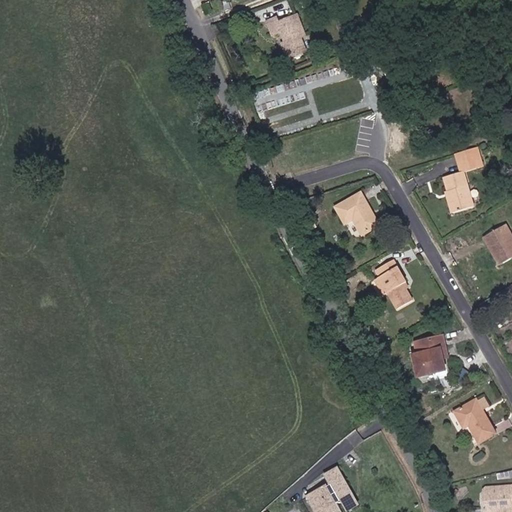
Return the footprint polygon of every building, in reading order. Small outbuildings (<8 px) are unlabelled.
[(281,23),(280,19),(270,23),(275,35),(285,31),(290,45),(287,47),(290,57),(309,49),(304,38),(309,35),(301,16),(281,23)] [(481,158),(478,149),(458,155),(461,164),(481,158)] [(463,173),(467,172),(484,167),(481,158),(461,164),(463,170),(463,173)] [(456,213),(477,206),(467,172),(463,173),(463,170),(448,175),(452,189),(449,190),(456,213)] [(380,224),(363,193),(338,206),(346,221),(354,216),(364,233),(380,224)] [(511,232),(508,225),(485,237),(489,245),(495,242),(505,263),(511,259),(511,232)] [(495,242),(489,245),(500,266),(505,263),(495,242)] [(381,282),(388,295),(397,311),(417,299),(407,282),(410,280),(399,259),(387,266),(392,276),(381,282)] [(370,287),(378,301),(388,295),(381,282),(370,287)] [(423,379),(448,372),(445,360),(451,359),(447,347),(444,336),(418,343),(422,356),(417,358),(423,379)] [(482,403),(488,413),(495,408),(489,399),(482,403)] [(483,449),(502,437),(488,413),(482,403),(463,415),(483,449)] [(321,461),(309,468),(312,475),(292,486),(307,511),(331,511),(333,511),(326,497),(332,493),(333,483),(321,461)] [(511,511),(511,486),(490,487),(487,489),(487,508),(498,507),(497,511),(511,511)]
